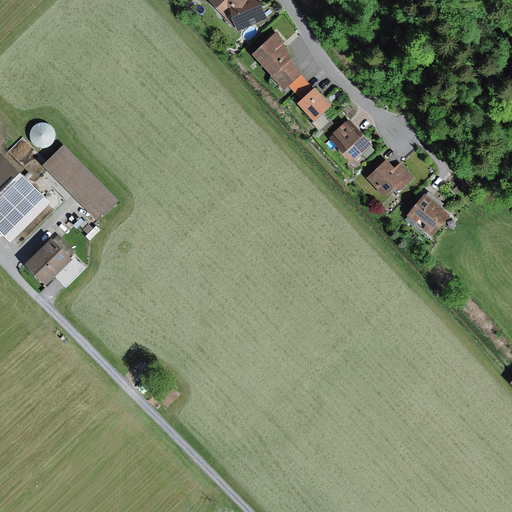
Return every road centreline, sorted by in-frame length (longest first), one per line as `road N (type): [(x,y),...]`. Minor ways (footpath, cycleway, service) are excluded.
road 1 (track): [(0,258),(249,511)]
road 2 (residential): [(285,0),(342,84),(411,145)]
